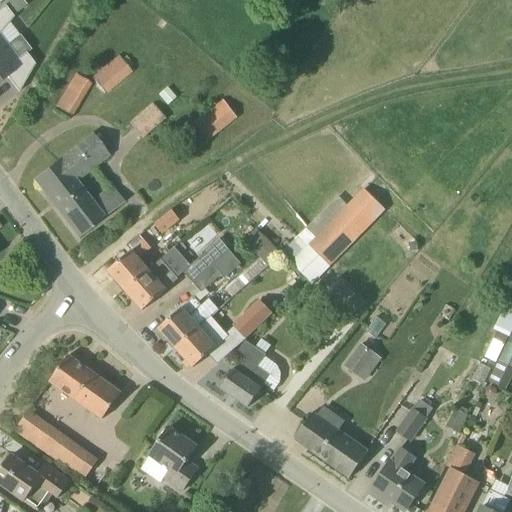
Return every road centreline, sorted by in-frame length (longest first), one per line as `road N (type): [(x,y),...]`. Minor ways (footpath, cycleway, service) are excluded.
road 1 (tertiary): [(350,511),(151,367),(79,297)]
road 2 (tertiary): [(79,297),(0,182)]
